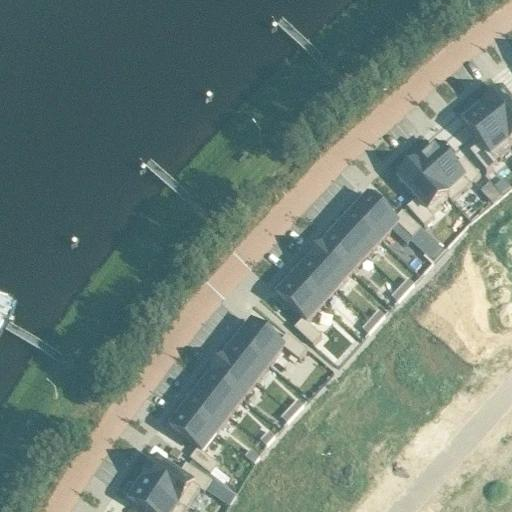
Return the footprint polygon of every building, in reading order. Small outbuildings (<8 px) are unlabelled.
[(492,99),(480,109),(511,148),(511,108),(503,97),(495,103),(492,99)] [(511,148),(480,109),(461,124),(480,149),(470,157),(487,177),(497,168),(494,165),(511,150),(511,148)] [(433,148),(415,165),(450,204),(449,204),(452,208),(481,182),(464,163),(454,171),(433,148)] [(406,178),(399,185),(417,205),(408,213),(425,232),(435,223),(432,220),(449,204),(450,204),(415,165),(403,175),(406,178)] [(495,194),(503,203),(511,195),(504,186),(495,194)] [(369,202),(353,219),(382,247),(392,236),(398,230),(413,244),(422,235),(403,217),(395,226),(369,202)] [(353,219),(338,235),(368,262),(382,247),(353,219)] [(398,230),(392,236),(407,250),(411,247),(413,244),(398,230)] [(338,235),(323,251),(353,278),(368,262),(338,235)] [(483,235),(476,240),(482,249),(490,244),(483,235)] [(490,244),(482,249),(489,258),(496,252),(490,244)] [(323,251),(308,266),(338,294),(353,278),(323,251)] [(449,263),(442,271),(448,277),(456,269),(449,263)] [(308,266),(294,282),(323,310),(338,294),(308,266)] [(436,277),(430,283),(438,291),(444,284),(436,277)] [(294,282),(278,299),(303,323),(295,332),(314,350),(323,340),(308,326),(323,310),(294,282)] [(430,283),(424,290),(432,297),(438,291),(430,283)] [(409,284),(400,293),(406,299),(415,290),(409,284)] [(511,311),(486,288),(474,301),(503,328),(511,318),(511,311)] [(400,293),(392,302),(398,308),(406,299),(400,293)] [(413,301),(407,308),(415,315),(421,309),(413,301)] [(474,301),(463,313),(492,340),(503,328),(474,301)] [(407,308),(401,314),(409,322),(415,315),(407,308)] [(463,313),(451,326),(480,353),(492,340),(463,313)] [(379,316),(371,325),(377,331),(385,322),(379,316)] [(371,325),(363,334),(369,339),(377,331),(371,325)] [(252,326),(238,345),(270,370),(284,352),(300,364),(308,354),(287,338),(280,348),(252,326)] [(451,326),(440,338),(469,365),(480,353),(451,326)] [(387,330),(381,336),(389,344),(395,337),(387,330)] [(381,336),(375,343),(383,350),(389,344),(381,336)] [(440,338),(428,350),(458,377),(469,365),(440,338)] [(238,345),(225,362),(257,387),(270,370),(238,345)] [(428,350),(416,363),(445,390),(458,377),(428,350)] [(361,358),(355,365),(363,372),(369,365),(361,358)] [(225,362),(211,379),(243,404),(257,387),(225,362)] [(355,365),(349,371),(357,379),(363,372),(355,365)] [(411,369),(399,382),(428,409),(440,396),(411,369)] [(211,379),(198,396),(230,421),(243,404),(211,379)] [(399,382),(387,395),(416,422),(428,409),(399,382)] [(338,383),(332,389),(340,397),(346,390),(338,383)] [(332,389),(326,396),(334,403),(340,397),(332,389)] [(387,395),(376,407),(405,434),(416,422),(387,395)] [(198,396),(185,413),(217,438),(230,421),(198,396)] [(298,404),(290,413),(296,419),(304,410),(298,404)] [(376,407),(364,419),(394,446),(405,434),(376,407)] [(185,413),(170,432),(192,449),(184,458),(211,479),(219,469),(203,456),(217,438),(185,413)] [(290,413),(282,422),(288,427),(296,419),(290,413)] [(364,419),(352,432),(381,459),(394,446),(364,419)] [(269,435),(261,444),(267,450),(275,441),(269,435)] [(309,438),(301,451),(320,462),(309,481),(343,501),(355,482),(326,464),(333,452),(309,438)] [(175,452),(170,459),(179,465),(183,458),(175,452)] [(250,454),(245,460),(255,468),(260,461),(250,454)] [(270,457),(265,464),(275,470),(279,462),(270,457)] [(148,469),(140,482),(185,511),(188,511),(200,494),(204,496),(212,485),(187,468),(180,478),(157,464),(152,471),(148,469)] [(511,488),(494,471),(480,486),(507,511),(511,506),(511,488)] [(251,474),(247,482),(256,488),(261,480),(251,474)] [(309,481),(301,495),(329,511),(336,511),(343,501),(309,481)] [(185,511),(140,482),(126,502),(140,511),(185,511)] [(247,482),(242,490),(251,495),(256,488),(247,482)] [(480,486),(467,500),(479,511),(506,511),(507,511),(480,486)] [(329,511),(301,495),(292,509),(296,511),(329,511)] [(244,500),(239,508),(246,511),(249,511),(253,506),(244,500)] [(479,511),(467,500),(455,511),(479,511)]
